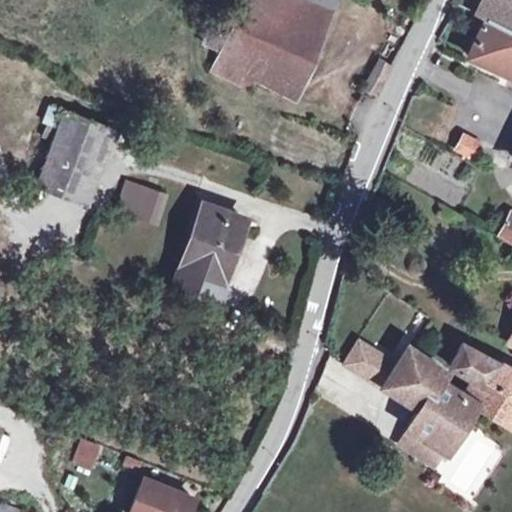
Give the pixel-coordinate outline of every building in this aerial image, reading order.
[(222,48),(242,0),(224,0),(207,41),(222,48)] [(333,12),(329,11),(301,0),(242,0),(222,48),(296,90),(320,35),(333,12)] [(301,0),(329,11),(333,0),(301,0)] [(468,55),(511,74),(511,0),(492,0),(485,16),(480,28),(468,55)] [(469,23),(480,28),(485,16),(474,11),(469,23)] [(293,98),(296,90),(222,48),(212,71),(250,89),(254,78),(293,98)] [(379,59),(376,64),(387,71),(390,65),(379,59)] [(363,88),(375,94),(387,71),(376,64),(363,88)] [(48,105),(41,123),(58,129),(65,111),(48,105)] [(112,129),(65,111),(58,129),(38,183),(85,201),(112,129)] [(115,208),(128,212),(137,187),(124,181),(115,208)] [(137,187),(128,212),(155,221),(164,195),(137,187)] [(201,204),(181,264),(223,278),(243,218),(201,204)] [(511,213),(508,211),(496,234),(511,242),(511,213)] [(215,300),(223,278),(181,264),(174,286),(215,300)] [(406,425),(447,449),(474,405),(475,402),(472,399),(462,393),(440,378),(445,369),(406,342),(381,384),(418,406),(406,425)] [(472,376),(471,378),(468,382),(467,385),(462,393),(472,399),(475,402),(474,405),(507,424),(511,415),(511,367),(496,360),(461,342),(449,362),(472,376)] [(99,443),(79,435),(70,460),(89,467),(99,443)] [(141,479),(128,511),(186,511),(192,499),(141,479)]
